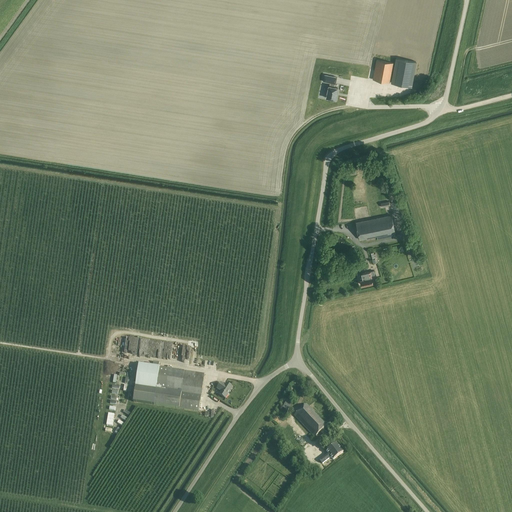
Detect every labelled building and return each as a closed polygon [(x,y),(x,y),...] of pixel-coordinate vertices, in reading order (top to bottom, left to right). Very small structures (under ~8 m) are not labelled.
[(393,63),(387,62),(388,56),(382,55),(381,61),(376,60),(373,79),(389,82),(393,63)] [(416,62),(396,58),(392,83),(411,87),(416,62)] [(335,84),(337,77),(325,75),(323,81),(330,83),(330,86),(329,86),(329,87),(326,97),(326,98),(327,98),(335,100),(335,99),(336,96),(337,92),(337,88),(338,88),(337,88),(334,87),(335,84)] [(364,86),(353,85),(351,99),(361,100),(364,86)] [(359,240),(377,236),(378,240),(396,236),(391,216),(356,223),(359,240)] [(416,263),(420,261),(413,242),(410,244),(416,263)] [(362,285),(367,284),(373,282),(371,276),(375,275),(374,271),(370,272),(360,274),(361,279),(361,280),(362,285)] [(134,403),(154,406),(194,411),(199,412),(204,374),(139,366),(134,403)] [(221,382),(217,389),(221,392),(219,395),(226,399),(233,388),(226,383),(225,385),(221,382)] [(116,384),(116,402),(122,402),(122,387),(124,387),(124,384),(116,384)] [(306,404),(294,416),(315,438),(327,426),(306,404)] [(284,439),(298,453),(307,445),(294,430),(284,439)] [(348,449),(342,441),(338,444),(345,452),(348,449)] [(343,453),(336,444),(326,451),(328,454),(320,461),(322,464),(331,457),(333,460),(343,453)]
